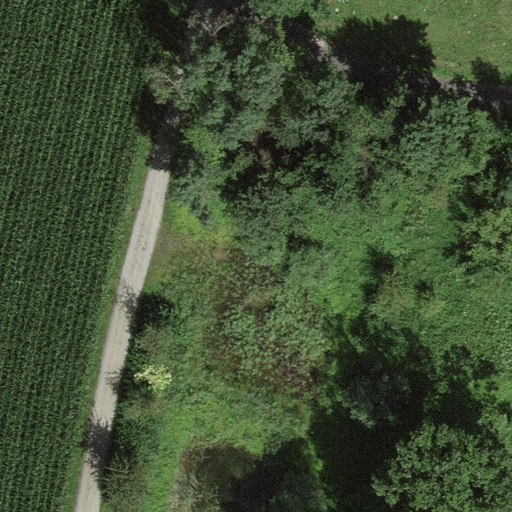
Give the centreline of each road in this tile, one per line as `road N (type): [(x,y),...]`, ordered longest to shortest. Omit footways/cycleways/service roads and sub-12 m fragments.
road 1 (track): [(87,511),(123,300),(214,0)]
road 2 (track): [(216,0),(347,65),(511,99)]
